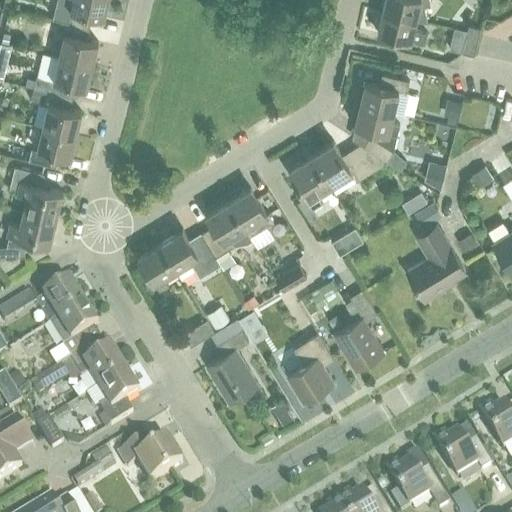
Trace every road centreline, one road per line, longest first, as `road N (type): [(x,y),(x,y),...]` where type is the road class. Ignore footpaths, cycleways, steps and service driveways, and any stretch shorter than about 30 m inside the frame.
road 1 (residential): [(94,244),(327,105),(342,46)]
road 2 (residential): [(242,495),(511,331)]
road 3 (residential): [(242,495),(94,244)]
road 4 (residential): [(94,244),(96,195),(143,0)]
road 5 (residential): [(511,87),(342,46)]
road 6 (unknown): [(70,459),(178,389)]
